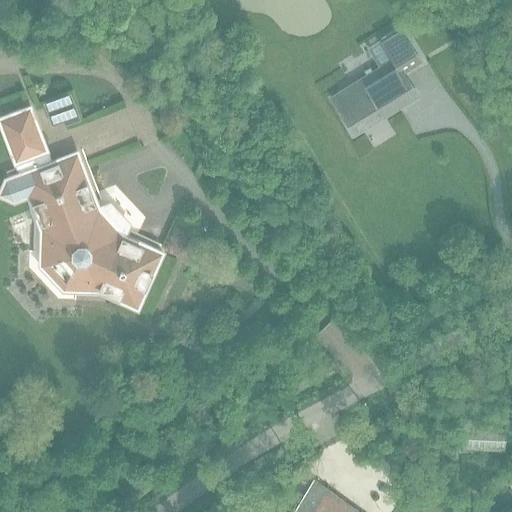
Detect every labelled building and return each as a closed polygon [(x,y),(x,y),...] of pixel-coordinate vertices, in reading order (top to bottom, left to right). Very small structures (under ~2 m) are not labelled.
[(457,8),(440,19),(453,39),(470,29),(457,8)] [(381,37),(394,59),(333,96),(351,125),(379,108),(383,114),(416,94),(403,73),(423,61),(401,25),(381,37)] [(80,120),(69,92),(54,98),(65,125),(80,120)] [(113,295),(137,306),(162,251),(123,233),(125,228),(103,205),(98,207),(77,151),(50,161),(29,106),(0,117),(21,172),(9,177),(6,178),(0,192),(14,198),(41,188),(47,206),(42,208),(45,214),(50,227),(45,228),(50,242),(52,246),(52,251),(52,259),(68,277),(76,277),(81,277),(85,279),(96,284),(100,276),(118,284),(113,295)] [(357,511),(314,480),(288,511),(357,511)]
